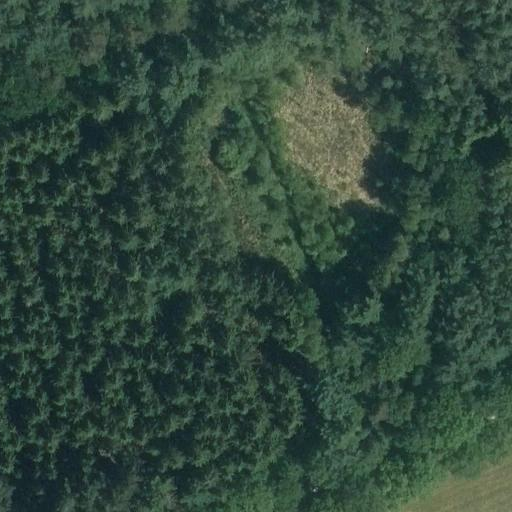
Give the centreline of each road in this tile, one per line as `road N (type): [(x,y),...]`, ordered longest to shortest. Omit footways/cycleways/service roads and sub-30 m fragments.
road 1 (unclassified): [(242,511),(511,401)]
road 2 (track): [(312,301),(366,461)]
